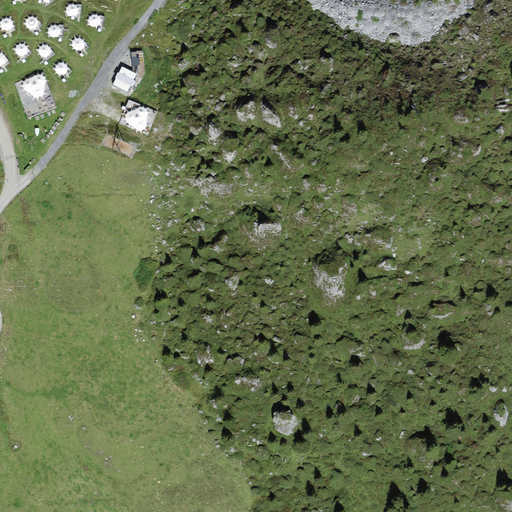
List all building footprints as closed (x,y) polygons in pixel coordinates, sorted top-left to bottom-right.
[(82,16),(83,4),(68,2),(67,15),(82,16)] [(103,28),(107,17),(92,12),(88,23),(103,28)] [(34,13),(25,22),(35,33),(44,24),(34,13)] [(13,16),(1,18),(4,33),(16,31),(13,16)] [(50,24),(49,36),(65,37),(65,24),(50,24)] [(71,43),(81,54),(90,46),(81,35),(71,43)] [(32,61),(42,55),(34,43),(24,49),(32,61)] [(64,59),(54,67),(64,79),(74,71),(64,59)] [(150,134),(159,111),(130,99),(121,123),(150,134)]
